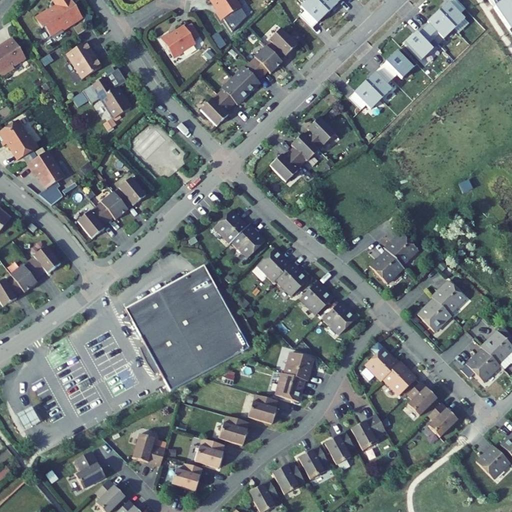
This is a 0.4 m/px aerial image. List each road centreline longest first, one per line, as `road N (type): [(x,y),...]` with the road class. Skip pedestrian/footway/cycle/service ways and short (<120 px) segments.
road 1 (residential): [(394,2),(226,163)]
road 2 (residential): [(96,0),(150,82),(226,163)]
road 3 (residential): [(226,163),(100,283)]
road 4 (residential): [(226,163),(338,265)]
road 5 (residential): [(100,283),(58,231),(0,182)]
road 6 (residential): [(100,283),(0,354)]
